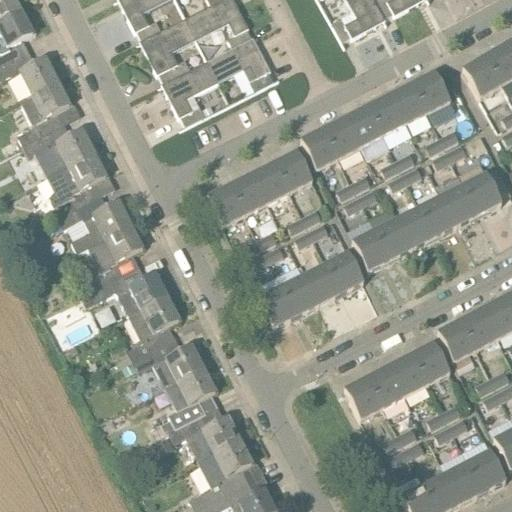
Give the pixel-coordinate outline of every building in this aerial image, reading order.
[(0,0),(0,26),(21,15),(12,0),(0,0)] [(141,45),(160,35),(156,25),(149,29),(142,17),(174,1),(173,0),(122,0),(119,2),(117,3),(134,37),(136,36),(141,45)] [(173,0),(174,1),(176,0),(205,0),(210,10),(229,0),(173,0)] [(185,22),(196,44),(228,28),(234,40),(227,43),(232,52),(251,44),(246,35),(248,34),(231,0),(230,0),(229,0),(210,10),(185,22)] [(385,25),(385,24),(374,4),(371,0),(343,0),(352,16),(338,23),(334,15),(326,19),(341,47),(351,42),(352,44),(385,25)] [(427,0),(426,0),(398,0),(387,6),(383,0),(381,0),(374,4),(385,24),(393,19),(394,21),(428,2),(427,0)] [(0,71),(29,57),(23,44),(33,39),(21,15),(0,26),(0,41),(7,54),(0,57),(0,71)] [(162,88),(188,74),(183,63),(176,67),(171,57),(196,44),(185,22),(160,35),(141,45),(139,46),(156,80),(158,79),(162,88)] [(205,66),(216,88),(249,72),(255,84),(248,88),(253,98),(273,88),(268,78),(270,77),(253,43),(251,44),(232,52),(205,66)] [(501,92),(511,85),(511,61),(505,50),(483,63),(501,92)] [(30,101),(57,87),(46,64),(36,69),(29,57),(0,71),(0,84),(18,77),(30,101)] [(479,105),(501,92),(483,63),(462,76),(479,105)] [(184,132),(204,123),(199,113),(192,116),(185,104),(216,88),(205,66),(188,74),(162,88),(161,89),(178,123),(180,123),(184,132)] [(412,89),(428,120),(450,109),(434,77),(412,89)] [(22,150),(64,129),(58,116),(69,111),(57,87),(30,101),(21,105),(34,130),(17,140),(22,150)] [(406,132),(428,120),(412,89),(389,100),(406,132)] [(383,143),(406,132),(389,100),(367,112),(383,143)] [(361,154),(383,143),(367,112),(345,123),(361,154)] [(506,133),(511,129),(511,116),(501,123),(506,133)] [(338,166),(361,154),(345,123),(322,134),(338,166)] [(67,173),(94,159),(82,136),(70,142),(64,129),(22,150),(27,161),(54,148),(67,173)] [(316,177),(338,166),(322,134),(300,146),(316,177)] [(444,153),(458,145),(453,135),(439,143),(444,153)] [(511,135),(501,142),(507,151),(511,148),(511,135)] [(430,160),(444,153),(439,143),(424,150),(430,160)] [(451,167),(466,159),(461,150),(446,157),(451,167)] [(274,168),(290,199),(312,188),(296,157),(274,168)] [(437,174),(451,167),(446,157),(432,164),(437,174)] [(399,176),(414,168),(409,158),(394,166),(399,176)] [(51,228),(101,201),(95,188),(106,183),(94,159),(67,173),(46,184),(53,198),(52,199),(51,200),(50,202),(50,203),(49,205),(49,206),(50,208),(50,209),(53,214),(44,218),(49,228),(51,228)] [(385,183),(399,176),(394,166),(380,173),(385,183)] [(268,211),(290,199),(274,168),(252,180),(268,211)] [(407,190),(421,182),(417,172),(402,180),(407,190)] [(462,190),(479,221),(502,209),(486,178),(462,190)] [(245,222),(268,211),(252,180),(229,191),(245,222)] [(393,197),(407,190),(402,180),(388,187),(393,197)] [(354,198),(370,190),(365,181),(350,188),(354,198)] [(329,199),(334,208),(354,198),(350,188),(329,199)] [(457,232),(479,221),(462,190),(440,201),(457,232)] [(223,234),(245,222),(229,191),(207,202),(223,234)] [(362,213),(377,205),(372,196),(357,204),(362,213)] [(87,253),(130,231),(119,207),(108,213),(101,201),(51,228),(56,237),(82,224),(89,237),(71,246),(77,258),(87,253)] [(435,243),(457,232),(440,201),(418,212),(435,243)] [(347,218),(348,220),(362,213),(357,204),(337,215),(340,222),(347,218)] [(412,255),(435,243),(418,212),(396,223),(412,255)] [(306,232),(320,224),(316,215),(301,222),(306,232)] [(292,239),(306,232),(301,222),(287,229),(292,239)] [(390,266),(412,255),(396,223),(374,235),(390,266)] [(313,246),(328,238),(323,229),(308,236),(313,246)] [(87,299),(139,272),(132,259),(142,255),(130,231),(87,253),(100,278),(81,288),(87,299)] [(368,277),(390,266),(374,235),(352,246),(368,277)] [(299,253),(313,246),(308,236),(294,244),(299,253)] [(262,254),(276,247),(271,237),(257,244),(262,254)] [(247,261),(262,254),(257,244),(242,252),(247,261)] [(269,269),(283,261),(278,251),(264,259),(269,269)] [(364,288),(360,281),(348,258),(326,269),(341,300),(364,288)] [(255,276),(269,269),(264,259),(250,266),(255,276)] [(319,311),(341,300),(326,269),(303,281),(319,311)] [(128,321),(166,302),(155,280),(145,285),(139,272),(87,299),(83,301),(88,311),(116,297),(128,321)] [(296,323),(319,311),(303,281),(281,292),(296,323)] [(274,334),(296,323),(281,292),(258,303),(274,334)] [(118,373),(175,343),(169,331),(179,326),(166,302),(128,321),(142,347),(113,362),(114,365),(108,369),(111,375),(118,372),(118,373)] [(498,346),(511,338),(511,318),(504,303),(482,314),(498,346)] [(476,357),(498,346),(482,314),(459,326),(476,357)] [(454,369),(476,357),(459,326),(437,337),(454,369)] [(165,394),(203,375),(191,351),(182,356),(175,343),(118,373),(121,379),(135,372),(137,376),(153,368),(165,394)] [(411,360),(427,391),(449,379),(433,349),(411,360)] [(404,402),(427,391),(411,360),(389,372),(404,402)] [(382,414),(404,402),(389,372),(366,383),(382,414)] [(169,438),(219,412),(212,399),(215,398),(203,375),(165,394),(176,415),(165,420),(168,424),(159,429),(164,440),(169,438)] [(495,393),(509,386),(504,376),(490,384),(495,393)] [(360,425),(382,414),(366,383),(344,395),(360,425)] [(480,401),(495,393),(490,384),(475,391),(480,401)] [(503,407),(511,402),(511,392),(511,390),(498,397),(503,407)] [(488,415),(503,407),(498,397),(483,405),(488,415)] [(446,428),(460,421),(455,410),(440,417),(446,428)] [(197,467),(239,445),(228,423),(225,425),(219,412),(169,438),(174,449),(185,443),(197,467)] [(432,435),(446,428),(440,417),(426,424),(432,435)] [(454,442),(467,435),(462,425),(448,431),(454,442)] [(439,449),(454,442),(448,431),(434,439),(439,449)] [(402,451),(416,443),(411,433),(396,440),(402,451)] [(509,476),(511,474),(511,435),(493,445),(509,476)] [(387,458),(402,451),(396,440),(382,447),(387,458)] [(192,511),(199,511),(248,487),(241,475),(251,470),(239,445),(197,467),(210,493),(189,504),(192,511)] [(409,465),(424,457),(418,447),(404,455),(409,465)] [(395,473),(409,465),(404,455),(389,462),(395,473)] [(467,468),(483,498),(505,486),(490,456),(467,468)] [(461,510),(483,498),(467,468),(445,479),(461,510)] [(433,511),(456,511),(461,510),(445,479),(423,491),(433,511)] [(231,511),(273,511),(264,495),(254,500),(248,487),(199,511),(226,511),(231,510),(231,511)] [(405,511),(433,511),(423,491),(400,503),(405,511)]
